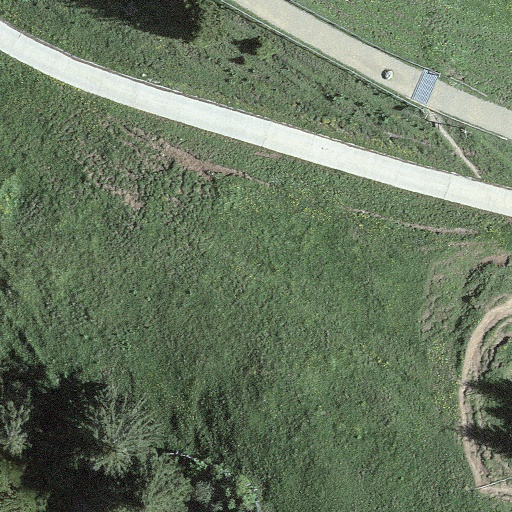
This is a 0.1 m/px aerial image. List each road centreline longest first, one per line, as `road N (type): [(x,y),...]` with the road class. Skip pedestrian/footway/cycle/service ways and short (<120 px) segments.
road 1 (track): [(511,202),(145,97),(0,34)]
road 2 (track): [(254,0),(511,124)]
